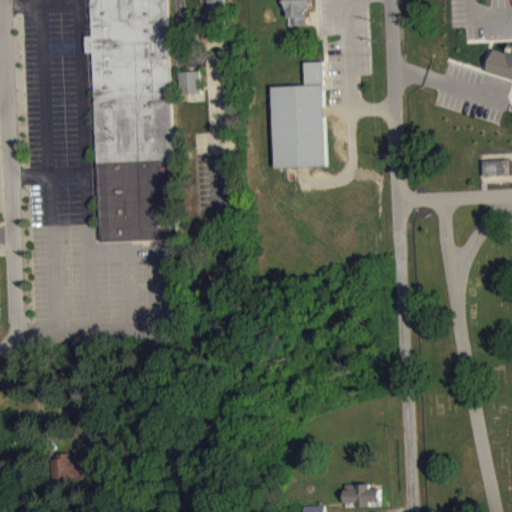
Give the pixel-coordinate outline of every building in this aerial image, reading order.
[(168,0),(179,236),(103,239),(94,50),(87,50),(86,33),(93,33),(91,0),(168,0)] [(208,0),(225,0),(226,26),(229,26),(229,34),(204,35),(204,27),(189,28),(188,17),(209,16),(208,0)] [(312,0),(313,4),(308,5),(309,22),(292,23),(291,7),(289,7),(289,2),(285,2),(284,0),(312,0)] [(511,51),(509,59),(496,56),(491,80),(511,84),(511,51)] [(273,85),(278,167),(303,166),(329,165),(325,60),(306,61),(308,84),(273,85)] [(180,70),(201,69),(202,91),(181,92),(180,70)] [(486,175),(511,173),(511,158),(485,160),(486,175)] [(488,183),(511,182),(511,166),(487,167),(488,183)] [(53,458),(56,481),(93,477),(90,450),(59,453),(59,457),(53,458)] [(383,503),(382,482),(371,483),(371,481),(346,481),(347,505),(383,503)] [(326,511),(326,503),(305,503),(305,511),(326,511)]
